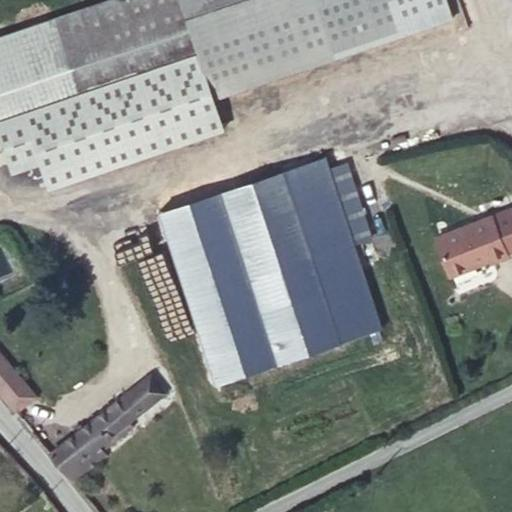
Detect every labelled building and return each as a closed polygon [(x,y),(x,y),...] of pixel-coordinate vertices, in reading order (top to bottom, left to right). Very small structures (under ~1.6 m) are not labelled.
[(213,98),(180,0),(107,0),(0,35),(0,113),(19,107),(39,169),(218,112),(213,98)] [(452,18),(446,0),(180,0),(213,98),(452,18)] [(284,172),(160,212),(216,388),(340,349),(284,172)] [(99,235),(79,199),(66,205),(86,242),(99,235)] [(511,255),(511,224),(507,212),(451,233),(465,270),(505,255),(506,258),(511,255)] [(5,246),(0,248),(0,278),(16,273),(5,246)] [(35,396),(0,352),(0,392),(16,411),(35,396)] [(98,444),(165,392),(150,373),(48,451),(73,481),(106,455),(98,444)]
